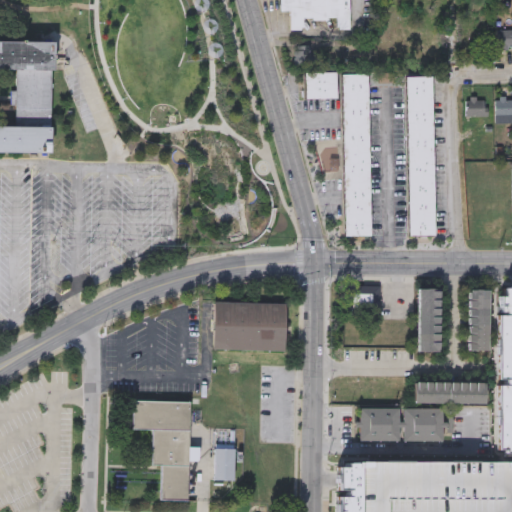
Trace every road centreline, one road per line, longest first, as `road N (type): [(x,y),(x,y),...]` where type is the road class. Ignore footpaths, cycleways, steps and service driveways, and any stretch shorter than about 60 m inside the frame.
road 1 (secondary): [(244,0),(308,226),(310,511)]
road 2 (tertiary): [(312,261),(162,283),(0,365)]
road 3 (residential): [(452,45),(458,262)]
road 4 (tertiary): [(312,261),(511,262)]
road 5 (residential): [(90,315),(93,511)]
